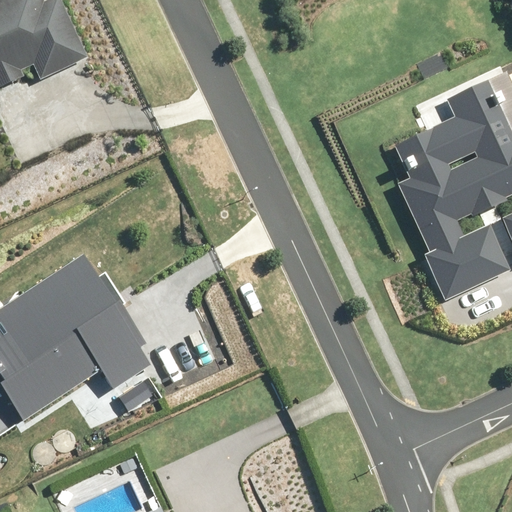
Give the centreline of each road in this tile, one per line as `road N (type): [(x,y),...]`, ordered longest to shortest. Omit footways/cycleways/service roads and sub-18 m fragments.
road 1 (residential): [(183,0),(398,457)]
road 2 (residential): [(511,407),(398,457)]
